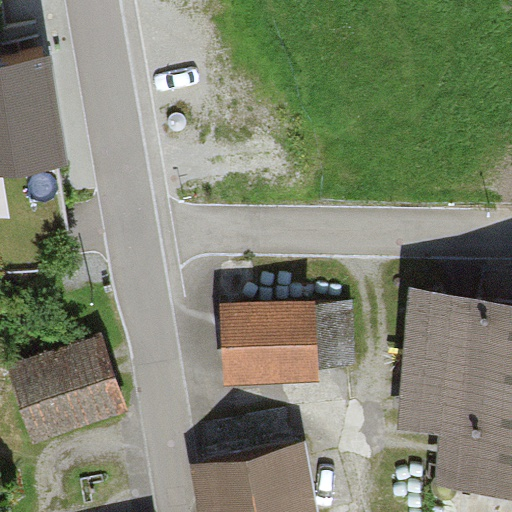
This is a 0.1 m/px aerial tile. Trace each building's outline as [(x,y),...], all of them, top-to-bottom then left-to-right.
[(54,42),(0,51),(0,158),(72,146),(54,42)] [(511,466),(511,298),(421,292),(412,417),(468,421),(465,463),(511,466)] [(231,305),(233,366),(349,361),(347,301),(231,305)] [(7,365),(35,437),(128,403),(101,330),(7,365)] [(321,511),(306,437),(193,460),(202,511),(321,511)]
